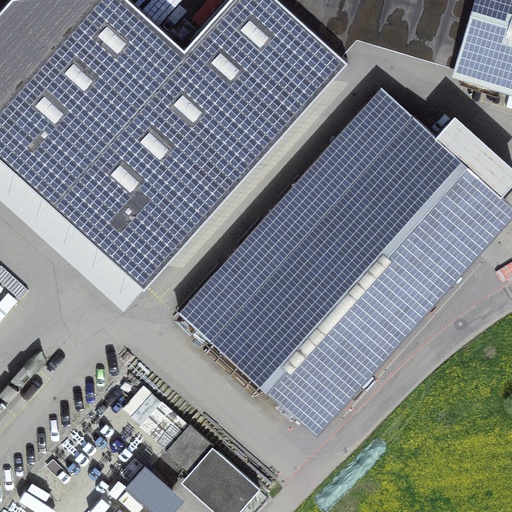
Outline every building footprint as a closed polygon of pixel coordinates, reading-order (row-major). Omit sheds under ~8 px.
[(225,0),(184,47),(131,0),(6,0),(0,7),(0,156),(144,286),(348,59),(281,0),(225,0)] [(420,0),(417,13),(474,30),(482,0),(420,0)] [(511,0),(482,0),(474,30),(462,69),(511,83),(511,0)] [(179,311),(297,418),(499,193),(501,194),(511,181),(511,175),(450,120),(436,136),(413,116),(332,206),(300,177),(179,311)] [(165,450),(190,472),(214,445),(189,423),(165,450)] [(234,511),(237,511),(260,487),(217,450),(194,476),(234,511)]
